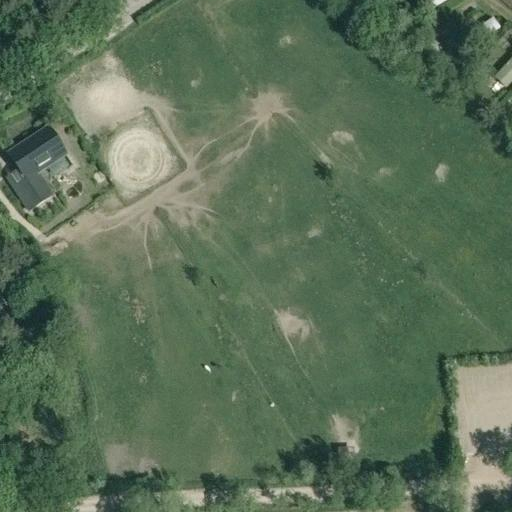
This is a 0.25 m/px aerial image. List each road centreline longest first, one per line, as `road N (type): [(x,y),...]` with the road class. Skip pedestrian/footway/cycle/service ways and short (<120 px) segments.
road 1 (track): [(464,484),(0,510)]
road 2 (unclassified): [(0,97),(144,0)]
